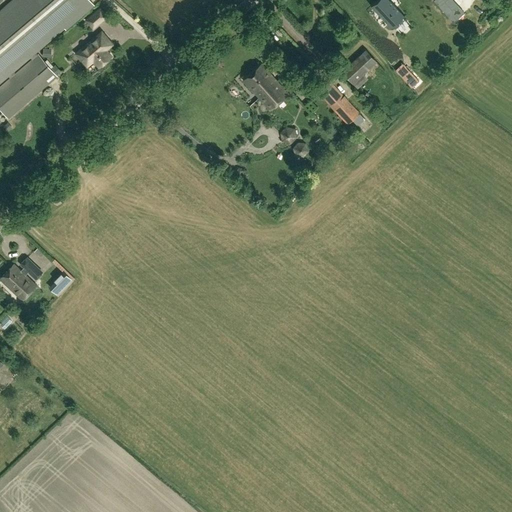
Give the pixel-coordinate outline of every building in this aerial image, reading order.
[(94,5),(90,0),(10,0),(0,9),(0,107),(9,118),(57,76),(39,54),(37,55),(35,53),(64,27),(66,29),(94,5)] [(390,0),(376,0),(370,6),(391,28),(404,15),(390,0)] [(85,20),(93,29),(109,17),(101,7),(85,20)] [(108,40),(102,33),(77,53),(83,60),(84,60),(83,59),(86,56),(91,62),(94,60),(99,67),(111,57),(106,50),(110,46),(106,41),(108,40)] [(228,58),(237,56),(234,41),(225,43),(228,58)] [(377,62),(365,50),(342,72),(358,88),(368,79),(364,74),(377,62)] [(242,80),(258,98),(269,110),(287,94),(260,64),(242,80)] [(319,93),(334,111),(347,125),(360,112),(331,83),(319,93)] [(282,142),(291,144),(297,138),(294,129),(286,127),(280,133),(282,142)] [(295,156),(304,158),(309,152),(306,144),(298,142),(293,148),(295,156)] [(7,218),(0,224),(0,229),(2,232),(12,223),(7,218)] [(37,278),(43,272),(28,257),(22,264),(25,267),(21,270),(14,264),(0,278),(22,300),(37,285),(26,275),(29,271),(37,278)] [(76,279),(63,268),(49,283),(62,295),(76,279)]
